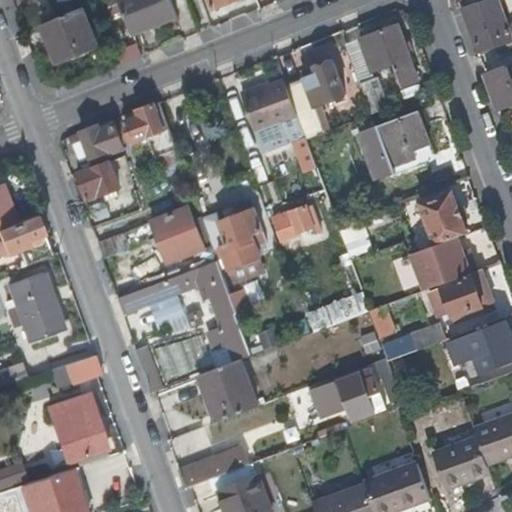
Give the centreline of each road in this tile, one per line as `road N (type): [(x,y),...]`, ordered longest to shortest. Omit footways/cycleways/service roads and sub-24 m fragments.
road 1 (residential): [(34,125),(176,511)]
road 2 (residential): [(34,125),(361,0)]
road 3 (residential): [(432,0),(511,210)]
